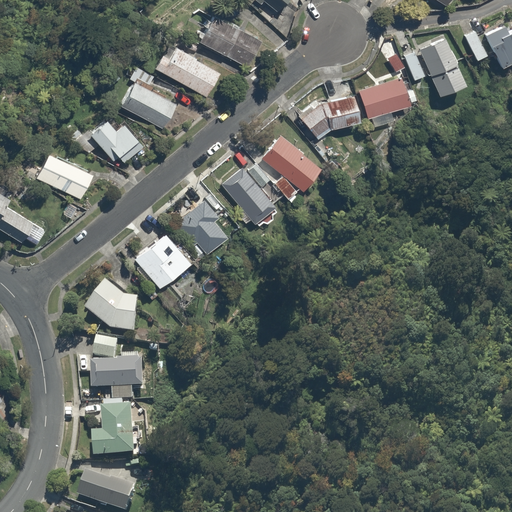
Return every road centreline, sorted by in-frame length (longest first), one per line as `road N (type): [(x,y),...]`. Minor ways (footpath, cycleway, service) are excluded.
road 1 (residential): [(15,298),(331,35)]
road 2 (residential): [(15,298),(45,374),(45,413),(29,483),(9,511)]
road 3 (residential): [(331,35),(503,0)]
